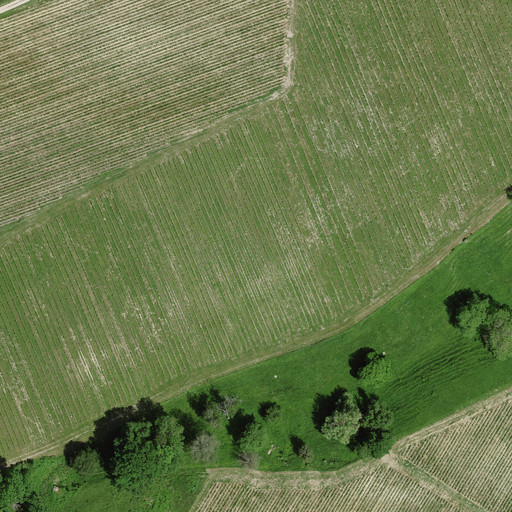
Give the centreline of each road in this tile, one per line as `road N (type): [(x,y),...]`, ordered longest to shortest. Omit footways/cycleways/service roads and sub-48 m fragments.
road 1 (track): [(511,187),(337,326),(198,377),(0,466)]
road 2 (track): [(295,0),(293,65),(281,94),(0,243)]
